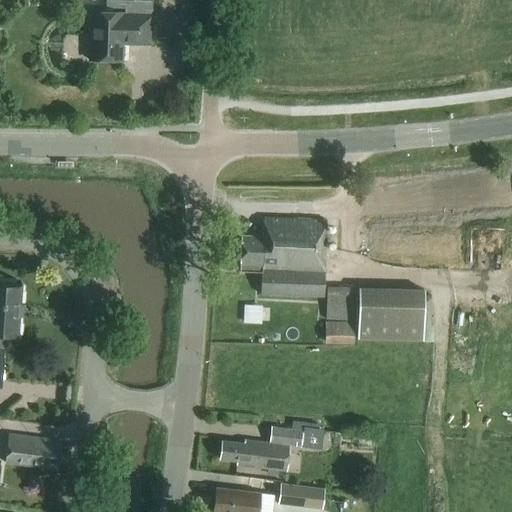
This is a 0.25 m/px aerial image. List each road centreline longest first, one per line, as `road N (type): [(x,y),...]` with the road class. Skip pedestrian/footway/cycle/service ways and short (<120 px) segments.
road 1 (tertiary): [(221,143),(296,146),(511,125)]
road 2 (tertiary): [(185,408),(200,204),(190,168)]
road 3 (unclassified): [(92,397),(96,330),(83,280),(42,246),(0,240)]
road 4 (tertiary): [(190,168),(141,147),(0,144)]
